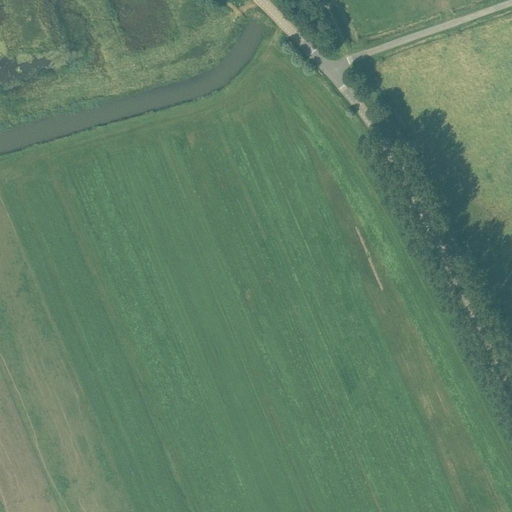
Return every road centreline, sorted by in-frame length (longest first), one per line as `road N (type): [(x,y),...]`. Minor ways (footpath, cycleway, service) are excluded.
road 1 (tertiary): [(511,382),(402,172),(328,68)]
road 2 (unclassified): [(328,68),(511,2)]
